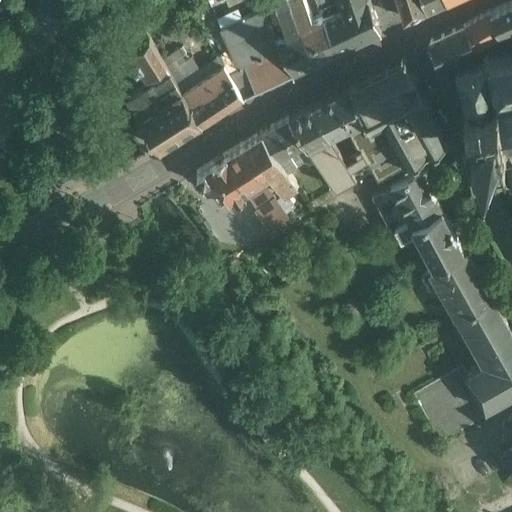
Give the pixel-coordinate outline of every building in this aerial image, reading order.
[(315,55),(292,0),(270,0),(265,2),(294,65),(315,55)] [(323,9),(309,15),(307,11),(311,9),(307,0),(292,0),(315,55),(338,44),(323,9)] [(319,0),(323,9),(339,1),(338,0),(319,0)] [(339,1),(323,9),(338,44),(381,24),(372,0),(342,0),(341,1),(339,1)] [(425,0),(399,0),(404,14),(427,4),(425,0)] [(511,0),(490,9),(499,29),(511,22),(511,0)] [(265,2),(221,23),(239,61),(229,65),(228,66),(243,88),(294,65),(265,2)] [(499,29),(490,9),(490,8),(466,21),(476,41),(499,29)] [(466,21),(431,36),(429,40),(440,60),(476,41),(466,21)] [(171,67),(150,33),(148,34),(131,46),(131,45),(129,46),(130,48),(131,48),(135,55),(132,58),(137,66),(141,64),(146,71),(145,72),(147,73),(148,72),(149,71),(153,78),(171,67)] [(511,46),(492,50),(486,47),(484,48),(482,51),(484,52),(482,54),(461,60),(459,58),(457,59),(455,62),(459,64),(466,97),(462,98),(463,102),(467,101),(474,130),(470,130),(471,136),(473,138),(476,137),(477,141),(487,171),(489,173),(492,172),(491,169),(508,165),(506,167),(511,171),(511,168),(511,46)] [(405,53),(351,79),(311,97),(331,129),(331,128),(332,129),(348,121),(359,142),(345,150),(357,170),(372,162),(378,172),(406,157),(406,158),(448,135),(426,95),(427,95),(405,53)] [(190,81),(183,86),(202,116),(216,107),(243,88),(228,66),(229,65),(225,58),(199,75),(190,81)] [(153,78),(129,93),(140,110),(139,111),(160,143),(202,116),(183,86),(171,67),(153,78)] [(197,72),(188,78),(190,81),(199,75),(197,72)] [(331,129),(311,97),(289,109),(305,135),(306,135),(336,181),(357,170),(345,150),(332,129),(331,128),(331,129)] [(305,135),(289,109),(261,123),(261,124),(278,149),(289,143),(305,135)] [(261,124),(242,136),(264,170),(275,162),(277,166),(273,168),(273,170),(284,187),(297,178),(287,162),(278,149),(261,124)] [(242,136),(197,165),(208,181),(210,180),(221,197),(235,189),(237,192),(246,186),(244,182),(264,170),(242,136)] [(289,143),(278,149),(287,162),(297,156),(289,143)] [(421,164),(391,180),(409,213),(411,217),(413,221),(443,205),(435,190),(436,189),(431,179),(430,180),(421,164)] [(391,180),(371,191),(389,224),(409,213),(391,180)] [(443,205),(413,221),(411,217),(395,225),(401,237),(417,228),(435,263),(465,246),(456,230),(457,230),(452,220),(451,220),(443,205)] [(435,263),(423,269),(431,282),(439,279),(452,302),(453,302),(458,311),(492,292),(466,245),(465,246),(435,263)] [(511,327),(492,292),(458,311),(457,312),(484,361),(467,371),(463,363),(413,390),(440,440),(490,412),(486,405),(511,391),(511,327)]
